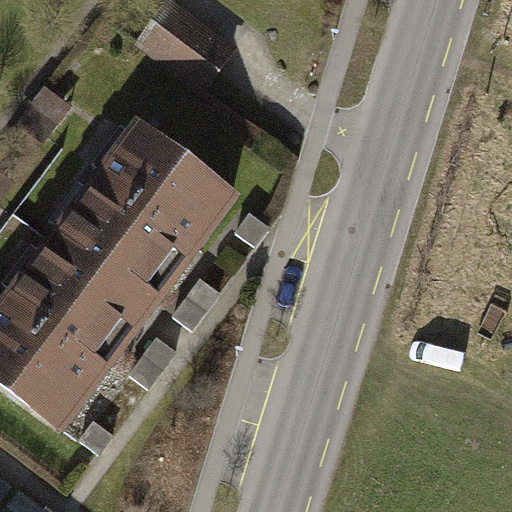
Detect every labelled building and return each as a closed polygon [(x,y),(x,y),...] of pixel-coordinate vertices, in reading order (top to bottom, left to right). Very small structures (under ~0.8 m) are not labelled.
[(232,56),(165,8),(135,52),(202,99),(232,56)] [(46,90),(19,126),(47,147),(74,111),(46,90)] [(233,189),(137,120),(0,306),(0,384),(58,427),(233,189)] [(0,202),(13,185),(0,175),(0,202)] [(273,229),(251,212),(234,235),(257,251),(273,229)] [(223,295),(202,280),(174,318),(195,333),(223,295)] [(179,353),(157,336),(128,376),(150,392),(179,353)] [(116,436),(94,420),(74,446),(89,457),(96,463),(116,436)]
